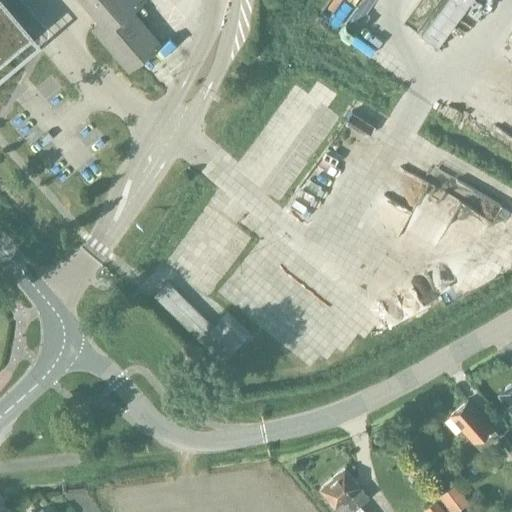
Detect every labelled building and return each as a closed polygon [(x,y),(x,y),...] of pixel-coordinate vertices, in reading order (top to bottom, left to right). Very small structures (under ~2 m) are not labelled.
[(0,0),(0,61),(32,34),(2,0),(0,0)] [(81,0),(97,18),(100,22),(93,28),(128,70),(139,61),(156,46),(159,43),(130,9),(140,0),(81,0)] [(511,385),(501,393),(511,409),(511,385)] [(467,399),(452,413),(475,439),(482,446),(497,432),(491,425),(467,399)] [(497,440),(511,456),(511,437),(507,431),(497,440)] [(336,505),(342,511),(366,511),(360,505),(370,497),(345,467),(321,488),(336,506),(336,505)] [(451,485),(436,497),(448,511),(452,511),(465,502),(451,485)] [(443,511),(433,499),(420,510),(422,511),(443,511)]
